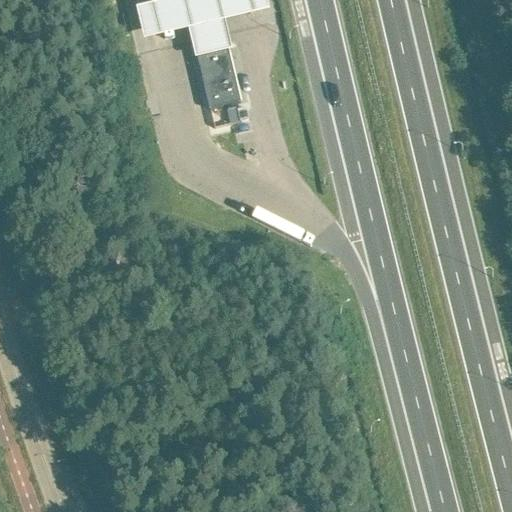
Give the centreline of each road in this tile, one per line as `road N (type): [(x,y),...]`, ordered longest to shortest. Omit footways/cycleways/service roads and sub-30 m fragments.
road 1 (trunk): [(511,472),(395,0)]
road 2 (trunk): [(320,0),(407,369)]
road 3 (trunk): [(296,202),(355,276),(407,369)]
road 4 (tertiary): [(62,511),(0,328)]
road 5 (trunk): [(407,369),(444,511)]
